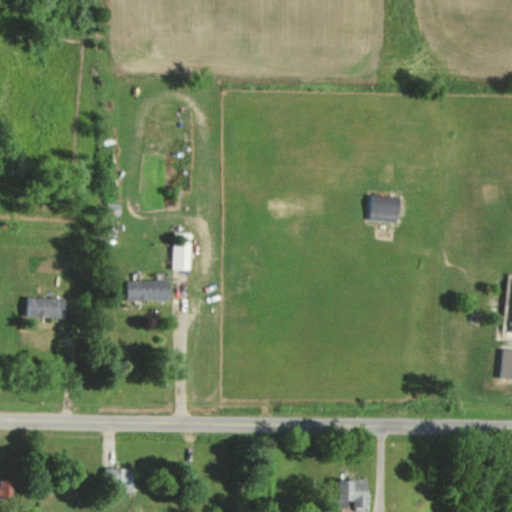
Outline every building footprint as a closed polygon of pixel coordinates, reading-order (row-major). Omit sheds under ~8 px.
[(364,219),(392,220),(393,195),(365,194),(364,219)] [(169,239),(189,241),(189,233),(170,232),(169,239)] [(188,269),(188,242),(169,241),(168,269),(188,269)] [(163,299),(163,279),(121,280),(121,300),(163,299)] [(21,316),(58,317),(59,297),(21,297),(21,316)] [(511,349),(497,349),(496,378),(511,378),(511,349)] [(110,491),(129,492),(129,468),(101,467),(101,483),(110,483),(110,491)] [(330,479),(329,502),(349,503),(349,508),(364,509),(364,480),(330,479)]
